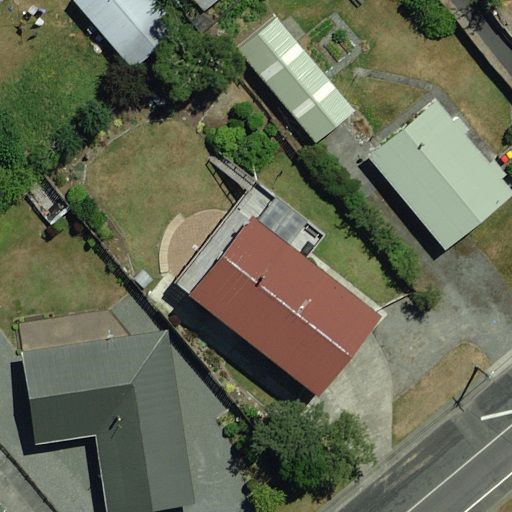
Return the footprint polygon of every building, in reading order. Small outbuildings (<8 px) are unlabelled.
[(148,0),(65,0),(119,56),(162,14),(148,0)] [(259,21),(223,49),(301,148),(337,119),(259,21)] [(426,101),(363,155),(444,247),(507,193),(426,101)] [(247,205),(190,284),(330,385),(387,306),(247,205)] [(165,332),(11,353),(23,441),(90,432),(100,511),(113,511),(188,502),(165,332)]
